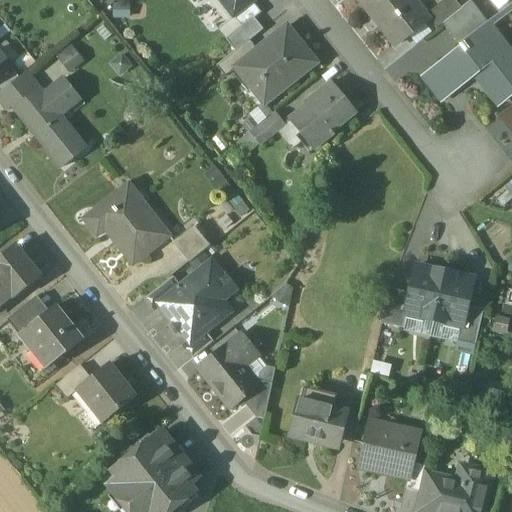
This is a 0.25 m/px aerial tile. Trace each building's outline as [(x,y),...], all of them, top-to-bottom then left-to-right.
[(257,0),(219,0),(234,18),(257,0)] [(364,0),(361,3),(395,47),(424,24),(404,0),(364,0)] [(453,0),(445,0),(425,16),(436,31),(462,10),(453,0)] [(491,0),(496,8),(510,0),(491,0)] [(254,18),(226,40),(236,53),(249,42),(264,31),(254,18)] [(461,49),(443,64),(461,87),(475,76),(498,106),(511,95),(511,58),(487,26),(460,48),(461,49)] [(257,52),(234,69),(236,71),(252,91),(261,84),(273,99),(317,64),(287,27),(257,52)] [(236,53),(217,68),(226,79),(236,71),(234,69),(257,52),(249,42),(236,53)] [(72,71),(85,58),(72,45),(59,58),(72,71)] [(0,54),(0,78),(11,70),(11,69),(0,54)] [(443,64),(423,79),(442,102),(461,87),(443,64)] [(11,70),(0,78),(0,93),(19,79),(11,69),(11,70)] [(0,93),(0,102),(7,111),(14,105),(36,87),(25,74),(19,79),(0,93)] [(43,96),(36,87),(14,105),(29,123),(26,125),(61,169),(86,150),(55,112),(76,95),(64,79),(43,96)] [(317,101),(290,122),(314,152),(333,137),(330,133),(356,113),(333,85),(316,99),(317,101)] [(511,109),(502,118),(509,127),(511,125),(511,109)] [(129,185),(83,221),(97,238),(109,229),(118,240),(113,243),(132,267),(170,237),(129,185)] [(194,227),(173,244),(189,265),(210,248),(194,227)] [(13,247),(0,257),(0,304),(11,296),(14,300),(39,279),(13,247)] [(180,288),(158,305),(160,308),(188,342),(190,345),(205,334),(230,313),(212,290),(225,279),(212,263),(180,288)] [(444,273),(416,267),(409,294),(405,315),(407,316),(433,322),(444,273)] [(473,280),(444,273),(433,322),(460,328),(462,328),(467,307),(473,280)] [(172,278),(145,299),(155,312),(160,308),(158,305),(180,288),(172,278)] [(409,294),(389,289),(385,300),(380,324),(404,329),(407,316),(405,315),(409,294)] [(36,298),(6,322),(18,337),(48,313),(36,298)] [(48,313),(18,337),(31,354),(37,349),(46,361),(60,350),(65,356),(83,342),(55,307),(48,313)] [(483,311),(467,307),(462,328),(460,328),(457,342),(475,346),(483,311)] [(205,334),(190,345),(188,342),(182,346),(193,359),(212,344),(205,334)] [(241,337),(199,370),(214,388),(213,395),(219,395),(231,409),(243,399),(259,386),(258,385),(243,367),(257,356),(241,337)] [(134,399),(108,366),(89,381),(75,391),(77,393),(101,425),(134,399)] [(79,368),(54,388),(65,402),(77,393),(75,391),(89,381),(79,368)] [(261,382),(258,385),(259,386),(243,399),(246,403),(245,406),(255,418),(264,420),(272,385),(261,382)] [(345,414),(299,402),(290,438),(307,442),(308,436),(338,443),(345,414)] [(399,436),(374,431),(370,445),(365,444),(359,471),(379,475),(380,470),(408,477),(409,477),(412,464),(419,435),(400,430),(399,436)] [(180,457),(161,434),(111,474),(116,481),(107,488),(125,511),(172,511),(194,495),(189,488),(198,480),(186,464),(182,467),(177,460),(180,457)] [(424,467),(412,464),(409,477),(408,477),(405,490),(418,493),(422,475),(424,467)] [(463,485),(444,480),(437,511),(483,511),(492,474),(466,468),(463,485)] [(437,511),(444,480),(422,475),(418,493),(414,510),(421,511),(437,511)]
